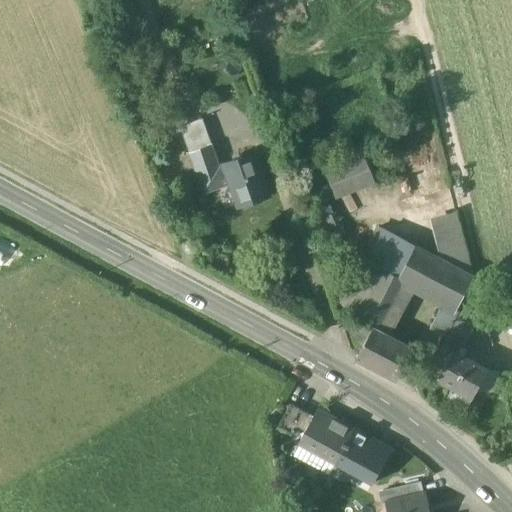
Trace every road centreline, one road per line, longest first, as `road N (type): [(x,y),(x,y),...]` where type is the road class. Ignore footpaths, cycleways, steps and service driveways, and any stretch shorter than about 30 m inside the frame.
road 1 (secondary): [(510,511),(400,409),(0,193)]
road 2 (residential): [(511,377),(458,182)]
road 3 (track): [(412,0),(458,182)]
